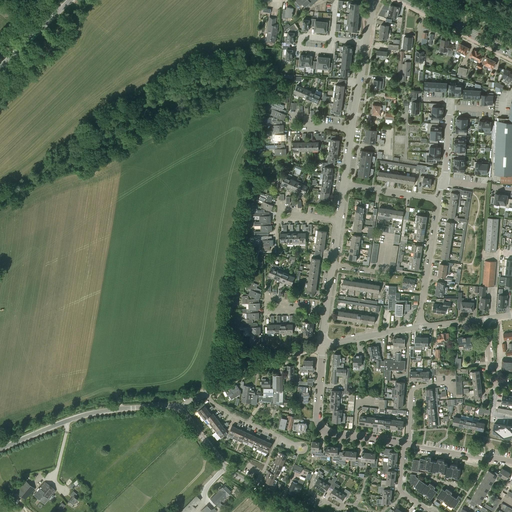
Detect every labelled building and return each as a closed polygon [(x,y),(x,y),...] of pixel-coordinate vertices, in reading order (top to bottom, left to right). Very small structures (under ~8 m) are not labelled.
[(293,8),(287,7),(287,9),(283,9),(282,18),(288,19),(289,16),(292,17),(293,8)] [(276,33),(278,25),(275,24),(275,18),(269,18),(267,30),(268,31),(266,42),(275,43),(276,33)] [(308,26),(312,26),(312,19),(309,19),(309,20),(303,20),(302,31),(308,32),(308,26)] [(321,23),(321,22),(316,21),(316,19),(312,19),(312,26),(315,27),(314,32),(320,33),(321,23)] [(321,20),(321,22),(321,23),(320,33),(326,33),(326,28),(330,28),(330,21),(321,20)] [(287,43),(287,44),(293,45),(294,32),(298,29),(294,24),(288,28),(290,30),(290,33),(288,32),(287,38),(285,38),(285,43),(287,43)] [(380,31),(380,32),(390,33),(391,30),(388,30),(389,26),(381,25),(380,31)] [(403,49),(406,49),(407,50),(409,50),(410,49),(411,49),(412,38),(404,37),(403,49)] [(454,51),(454,46),(448,45),(449,41),(441,40),(440,51),(447,52),(447,50),(454,51)] [(462,45),(459,43),(456,50),(455,52),(457,53),(456,54),(460,55),(461,53),(465,46),(462,44),(462,45)] [(340,53),(343,53),(352,54),(353,47),(351,47),(351,46),(344,45),(343,47),(341,46),(340,53)] [(290,47),(283,46),(282,49),(284,49),(284,55),(286,55),(285,61),(291,62),(293,50),(290,50),(290,47)] [(466,56),(470,49),(468,47),(465,46),(461,53),(466,56)] [(475,51),(473,50),(469,57),(474,60),(478,52),(475,51)] [(423,62),(423,51),(416,51),(415,62),(423,62)] [(480,62),(483,56),(481,54),(478,52),(474,60),(480,62)] [(299,60),(296,59),(296,67),(305,68),(305,66),(305,64),(306,58),(306,55),(300,54),(299,60)] [(305,64),(305,66),(310,66),(310,68),(314,69),(314,61),(311,61),(312,55),(306,55),(306,58),(305,64)] [(324,60),(324,56),(318,56),(317,61),(314,61),(314,69),(323,70),(323,67),(324,60)] [(330,57),(324,56),(324,60),(323,67),(323,70),(332,70),(332,63),(329,63),(330,57)] [(489,58),(486,57),(483,64),(488,67),(492,59),(489,58)] [(493,69),(497,62),(494,61),(495,60),(492,59),(488,67),(493,69)] [(410,75),(411,62),(405,61),(405,65),(403,65),(402,80),(405,80),(406,75),(410,75)] [(351,69),(350,69),(341,68),(338,68),(338,75),(340,75),(340,77),(348,77),(348,76),(350,76),(351,69)] [(511,82),(511,79),(511,74),(509,73),(510,72),(506,69),(502,77),(505,79),(504,82),(508,84),(510,81),(511,82)] [(384,81),(384,78),(377,77),(377,80),(374,80),(373,89),(380,90),(383,90),(383,84),(381,84),(381,81),(384,81)] [(345,86),(346,83),(339,82),(338,85),(336,85),(335,91),(343,92),(345,93),(346,89),(344,89),(344,86),(345,86)] [(300,96),(303,88),(297,85),(294,93),(293,94),(296,96),(297,94),(300,96)] [(305,98),(309,90),(303,88),(300,96),(299,97),(302,98),(302,97),(305,98)] [(311,101),(315,93),(309,90),(305,98),(305,99),(308,100),(308,99),(311,101)] [(317,103),(321,95),(315,93),(311,101),(311,102),(314,103),(314,102),(317,103)] [(412,113),(412,114),(415,114),(416,113),(419,114),(420,102),(416,102),(416,98),(410,98),(409,105),(412,105),(412,113)] [(497,121),(494,175),(500,175),(500,183),(511,183),(511,98),(509,119),(499,118),(498,121),(497,121)] [(273,102),(271,101),(270,100),(269,103),(268,103),(267,106),(273,109),(270,114),(274,116),(283,120),(286,115),(281,112),(284,106),(276,102),(274,101),(273,102)] [(432,113),(444,113),(444,110),(443,110),(443,107),(440,107),(440,104),(432,103),(432,113)] [(342,111),(342,108),(341,108),(341,105),(333,104),(332,110),(331,110),(331,113),(335,114),(339,114),(339,111),(340,111),(342,111)] [(439,123),(439,119),(442,120),(442,117),(444,117),(444,113),(432,113),(431,122),(439,123)] [(270,119),(270,117),(264,117),(264,125),(271,125),(271,131),(273,131),(278,131),(283,130),(283,125),(277,125),(277,121),(273,121),(273,119),(270,119)] [(477,124),(477,131),(484,131),(485,120),(484,120),(482,120),(482,121),(479,121),(479,124),(477,124)] [(484,131),(484,134),(491,135),(492,125),(491,125),(491,122),(488,122),(488,121),(486,121),(486,120),(485,120),(484,131)] [(431,133),(443,134),(443,130),(442,130),(442,127),(439,127),(439,124),(431,123),(431,133)] [(467,126),(455,125),(455,128),(456,128),(456,131),(459,131),(459,135),(466,135),(467,126)] [(380,138),(380,135),(376,135),(377,131),(365,129),(364,131),(366,132),(365,136),(380,138)] [(278,134),(278,131),(273,131),(271,131),(267,131),(263,131),(263,135),(272,135),(272,140),(285,140),(284,134),(278,134)] [(443,134),(431,133),(430,142),(438,143),(438,139),(441,140),(441,137),(442,137),(443,134)] [(466,146),(466,136),(459,136),(458,139),(455,139),(455,141),(454,141),(454,145),(466,146)] [(339,147),(340,144),(339,144),(339,140),(328,139),(327,141),(330,142),(330,146),(338,147),(339,147)] [(429,153),(441,154),(441,153),(441,151),(441,150),(440,150),(440,147),(437,147),(438,144),(430,143),(429,153)] [(279,149),(279,145),(268,145),(264,145),(264,149),(268,149),(276,149),(276,155),(286,154),(286,149),(279,149)] [(466,146),(454,145),(454,148),(455,148),(455,151),(458,151),(458,154),(465,155),(466,146)] [(374,162),(375,157),(371,156),(372,152),(360,151),(360,153),(361,153),(360,161),(358,161),(358,165),(359,166),(358,174),(357,173),(356,176),(368,177),(369,174),(373,174),(373,169),(369,168),(370,161),(374,162)] [(338,160),(338,157),(337,157),(338,153),(329,152),(328,158),(329,159),(328,161),(335,162),(335,160),(337,160),(337,159),(338,160)] [(441,154),(429,153),(426,152),(426,162),(436,163),(437,160),(440,160),(440,157),(441,157),(441,156),(441,154)] [(453,165),(464,166),(465,156),(457,156),(457,159),(454,159),(454,162),(453,161),(453,162),(453,164),(453,165)] [(334,168),(335,165),(328,164),(328,163),(323,162),(321,173),(324,173),(332,174),(333,175),(333,172),(332,172),(333,168),(334,168)] [(480,175),(481,175),(482,164),(482,162),(474,162),(474,166),(474,168),(474,170),(475,170),(475,173),(477,173),(477,174),(478,174),(480,174),(480,175)] [(482,164),(481,175),(483,175),(484,175),(484,174),(487,174),(487,171),(488,171),(489,164),(482,164)] [(464,166),(453,165),(452,166),(453,166),(452,168),(453,168),(453,171),(456,171),(456,173),(464,173),(464,166)] [(291,179),(292,176),(289,175),(288,178),(284,176),(281,185),(283,186),(284,185),(287,186),(291,179)] [(430,187),(431,179),(424,177),(424,176),(421,175),(420,182),(423,182),(422,186),(430,187)] [(293,189),(296,181),(291,179),(287,186),(287,188),(289,189),(290,188),(293,189)] [(299,192),(302,184),(303,181),(297,179),(296,181),(293,189),(292,190),(295,191),(295,190),(299,192)] [(305,194),(308,186),(302,184),(299,192),(298,193),(301,194),(301,193),(305,194)] [(470,201),(471,192),(461,190),(454,188),(453,193),(451,192),(450,198),(458,199),(458,200),(460,200),(461,195),(467,196),(467,198),(468,198),(467,202),(469,202),(469,201),(470,201)] [(265,194),(258,191),(257,195),(258,195),(257,199),(263,201),(261,207),(270,211),(273,205),(269,203),(270,200),(272,196),(265,193),(265,194)] [(329,200),(330,197),(329,197),(329,193),(321,192),(318,191),(317,194),(321,194),(320,199),(320,201),(328,203),(329,200)] [(500,204),(501,194),(495,193),(495,196),(491,196),(490,203),(494,203),(493,204),(500,205),(500,204)] [(507,195),(501,194),(500,204),(506,205),(505,208),(509,208),(509,207),(509,206),(510,198),(507,198),(507,195)] [(365,207),(365,204),(360,203),(359,206),(356,206),(355,212),(364,213),(365,207)] [(384,216),(383,218),(390,219),(390,217),(392,209),(386,208),(384,216)] [(260,216),(260,222),(265,222),(270,222),(270,215),(269,215),(269,212),(264,212),(264,210),(257,210),(257,209),(253,209),(253,216),(260,216)] [(467,222),(468,213),(467,213),(467,214),(465,214),(465,219),(459,218),(459,221),(467,222)] [(496,251),(498,219),(487,218),(485,251),(496,251)] [(425,229),(426,223),(419,221),(415,220),(415,221),(416,221),(416,223),(418,224),(417,227),(425,229)] [(265,222),(260,222),(250,222),(250,225),(254,225),(254,226),(261,226),(262,231),(254,231),(254,235),(268,234),(268,231),(272,231),(272,225),(265,225),(265,222)] [(362,243),(363,240),(360,240),(360,236),(352,235),(351,241),(360,242),(360,243),(362,243)] [(266,236),(251,236),(251,240),(263,240),(263,246),(261,246),(261,250),(270,250),(270,246),(273,246),(273,240),(266,240),(266,236)] [(325,251),(325,248),(324,247),(325,244),(316,243),(315,252),(322,253),(322,250),(325,251)] [(321,259),(322,256),(315,255),(315,254),(313,254),(313,256),(314,256),(314,258),(312,258),(311,264),(319,265),(320,266),(321,263),(319,263),(320,259),(321,259)] [(511,259),(505,259),(503,275),(511,275),(511,259)] [(494,286),(496,262),(485,261),(483,286),(494,286)] [(268,275),(267,274),(266,277),(270,279),(271,277),(274,278),(278,267),(275,266),(274,269),(271,267),(268,275)] [(283,272),(284,270),(278,267),(274,278),(273,279),(276,280),(276,279),(279,280),(283,272)] [(289,275),(283,272),(279,280),(279,281),(282,282),(282,281),(285,283),(289,275)] [(292,285),(295,277),(289,275),(285,283),(285,284),(288,285),(288,284),(292,285)] [(415,280),(404,278),(402,285),(413,287),(415,280)] [(258,285),(246,280),(243,287),(251,290),(249,295),(258,299),(261,294),(255,291),(258,285)] [(308,283),(305,283),(304,288),(307,289),(307,292),(310,293),(314,293),(314,291),(317,291),(317,288),(316,287),(317,284),(308,283)] [(485,296),(486,287),(479,286),(478,296),(485,296)] [(396,310),(396,302),(395,302),(396,300),(396,289),(389,289),(389,295),(388,309),(396,310)] [(502,295),(503,292),(501,292),(501,289),(499,289),(499,295),(498,307),(500,307),(501,308),(503,308),(504,307),(506,307),(507,296),(502,295)] [(458,292),(458,297),(457,304),(461,304),(461,311),(467,311),(467,302),(464,302),(464,298),(462,298),(462,297),(460,297),(461,293),(458,292)] [(248,300),(248,296),(242,296),(242,304),(250,304),(250,309),(252,309),(260,309),(260,303),(253,303),(253,300),(248,300)] [(489,310),(489,299),(481,298),(480,309),(489,310)] [(400,300),(399,299),(399,300),(396,300),(395,302),(396,302),(396,310),(395,315),(405,315),(406,304),(404,304),(404,300),(400,300)] [(450,308),(451,303),(444,302),(443,305),(434,304),(432,312),(445,314),(446,307),(450,308)] [(250,309),(241,309),(241,313),(249,313),(249,319),(243,319),(241,321),(243,323),(252,323),(252,319),(259,319),(259,313),(252,313),(252,309),(250,309)] [(250,333),(254,333),(255,345),(260,345),(259,333),(260,333),(260,327),(254,327),(254,323),(242,323),(242,327),(250,327),(250,333)] [(313,336),(313,333),(312,332),(313,329),(301,328),(301,330),(304,331),(303,335),(303,337),(310,338),(311,335),(313,336)] [(504,340),(511,339),(511,332),(503,334),(504,340)] [(446,333),(445,333),(441,333),(441,335),(437,335),(438,344),(440,344),(440,345),(444,344),(444,341),(446,341),(446,339),(449,338),(448,333),(446,333)] [(393,345),(391,345),(390,350),(393,350),(393,353),(397,353),(397,349),(398,349),(398,346),(399,346),(399,338),(393,337),(393,345)] [(459,346),(463,346),(463,349),(472,348),(470,337),(462,338),(462,337),(458,338),(459,346)] [(405,338),(399,338),(399,346),(398,346),(398,349),(397,349),(397,353),(393,353),(393,356),(392,356),(391,356),(390,356),(390,353),(386,353),(384,380),(390,380),(391,370),(404,371),(405,361),(401,361),(401,349),(404,349),(404,346),(405,338)] [(380,355),(378,346),(373,347),(373,346),(369,347),(371,359),(375,358),(375,359),(378,359),(378,357),(377,356),(380,355)] [(332,383),(337,384),(337,376),(345,376),(344,390),(348,390),(350,368),(343,368),(343,364),(341,363),(341,362),(344,362),(344,358),(341,358),(341,355),(339,355),(338,353),(335,353),(334,354),(332,383)] [(358,367),(359,365),(364,365),(365,362),(362,362),(362,356),(356,355),(356,358),(353,358),(353,369),(358,369),(358,367)] [(511,370),(511,359),(502,359),(501,370),(511,370)] [(294,374),(294,366),(287,366),(287,374),(289,374),(289,379),(295,379),(295,374),(294,374)] [(264,388),(263,396),(271,397),(271,396),(273,396),(273,395),(276,395),(276,376),(273,376),(273,389),(264,388)] [(273,395),(273,396),(273,403),(283,405),(283,386),(282,385),(282,376),(276,376),(276,395),(273,395)] [(231,399),(240,393),(240,390),(239,390),(236,385),(235,385),(230,389),(231,390),(227,392),(231,399)] [(253,391),(254,387),(251,387),(245,386),(245,387),(243,387),(243,389),(247,390),(247,393),(254,394),(255,391),(253,391)] [(308,397),(309,396),(310,387),(298,386),(297,391),(300,392),(300,396),(299,396),(299,402),(303,402),(304,403),(306,403),(307,402),(308,402),(308,397)] [(242,397),(241,402),(252,403),(252,404),(256,405),(258,398),(260,398),(259,402),(272,404),(273,397),(271,397),(263,396),(254,394),(247,393),(247,390),(243,389),(242,397)] [(482,396),(481,390),(473,391),(475,400),(479,399),(479,396),(482,396)] [(201,416),(208,410),(205,406),(203,403),(198,407),(200,409),(198,411),(201,416)] [(204,420),(206,419),(211,414),(208,410),(201,416),(204,420)] [(209,423),(216,418),(213,413),(211,414),(206,419),(209,423)] [(277,428),(277,429),(279,429),(280,429),(284,430),(284,429),(287,430),(290,420),(290,416),(287,415),(286,419),(282,418),(282,417),(280,416),(280,418),(277,428)] [(212,427),(219,422),(216,418),(209,423),(212,427)] [(305,432),(306,428),(307,427),(307,425),(306,424),(306,423),(299,423),(299,419),(293,419),(292,432),(297,433),(297,430),(300,431),(300,432),(305,432)] [(216,432),(223,426),(219,422),(212,427),(216,432)] [(223,426),(216,432),(219,436),(221,438),(224,436),(225,436),(228,434),(226,431),(224,428),(227,426),(225,423),(223,425),(224,425),(223,426)] [(511,427),(494,423),(491,433),(499,435),(499,436),(511,439),(511,427)] [(237,428),(232,439),(237,441),(242,430),(239,429),(240,426),(237,424),(237,426),(237,427),(237,428)] [(232,439),(237,428),(232,426),(228,434),(227,436),(232,439)] [(243,441),(247,433),(242,430),(237,441),(242,443),(243,441)] [(248,443),(252,435),(247,433),(243,441),(248,443)] [(253,445),(256,437),(252,435),(248,443),(253,445)] [(258,447),(261,439),(256,437),(253,445),(258,447)] [(267,440),(266,441),(267,441),(263,449),(262,452),(267,454),(272,444),(268,442),(269,441),(270,439),(267,437),(266,439),(267,440)] [(262,452),(263,449),(267,441),(266,441),(261,439),(258,447),(257,449),(262,452)] [(321,452),(321,449),(318,449),(319,442),(312,442),(311,449),(310,453),(315,453),(314,455),(317,456),(317,458),(318,459),(320,459),(321,452)] [(330,455),(331,447),(324,446),(324,453),(321,452),(320,459),(326,460),(327,455),(330,455)] [(339,464),(340,457),(340,455),(337,454),(337,447),(331,447),(330,455),(334,455),(333,461),(336,461),(336,463),(339,464)] [(397,459),(397,452),(390,452),(391,449),(384,449),(384,455),(389,455),(388,458),(397,459)] [(348,460),(349,456),(349,451),(343,451),(343,457),(340,457),(339,464),(345,464),(345,459),(348,460)] [(358,465),(358,459),(355,458),(356,452),(349,451),(349,456),(348,460),(352,460),(352,465),(358,465)] [(285,461),(287,456),(279,452),(277,457),(285,461)] [(368,461),(368,456),(368,453),(362,453),(361,459),(358,459),(358,465),(364,466),(364,461),(368,461)] [(376,467),(377,461),(374,460),(375,454),(368,453),(368,456),(368,461),(371,462),(370,467),(376,467)] [(431,471),(433,461),(430,461),(431,457),(427,456),(426,460),(425,470),(431,471)] [(282,466),(285,461),(277,457),(274,462),(282,466)] [(396,466),(397,459),(388,458),(388,462),(383,462),(383,467),(389,468),(389,465),(396,466)] [(425,470),(426,460),(420,459),(419,461),(418,469),(425,470)] [(433,461),(431,471),(445,473),(447,464),(444,463),(444,460),(437,459),(437,462),(433,461)] [(280,471),(282,466),(274,462),(272,467),(280,471)] [(298,465),(294,464),(292,470),(300,474),(303,467),(301,467),(301,465),(299,464),(298,465)] [(447,464),(445,473),(444,476),(458,479),(460,469),(457,468),(457,466),(450,464),(450,467),(447,467),(447,464)] [(278,476),(280,471),(272,467),(270,472),(276,475),(278,476)] [(395,478),(395,472),(389,471),(389,468),(383,467),(382,474),(387,474),(387,477),(395,478)] [(508,477),(510,474),(502,469),(499,474),(495,472),(494,474),(488,471),(485,476),(493,481),(496,476),(497,476),(498,475),(507,481),(510,477),(508,477)] [(315,478),(317,480),(313,485),(319,489),(323,482),(324,482),(325,479),(323,477),(324,476),(321,474),(322,472),(319,470),(318,472),(315,478)] [(274,480),(276,475),(270,472),(268,471),(266,476),(274,480)] [(414,486),(418,480),(415,478),(415,475),(410,474),(408,484),(413,485),(414,486)] [(272,488),(273,485),(272,485),(274,480),(266,476),(264,481),(267,483),(266,485),(272,488)] [(334,483),(337,478),(334,476),(331,481),(329,479),(326,484),(324,482),(323,482),(319,489),(325,492),(328,486),(331,488),(334,482),(334,483)] [(490,487),(493,481),(485,476),(482,482),(490,487)] [(394,485),(395,478),(387,477),(387,481),(381,480),(381,486),(385,487),(387,487),(387,484),(394,485)] [(292,481),(287,492),(293,494),(296,487),(300,489),(302,485),(304,480),(300,479),(299,481),(294,479),(293,481),(292,481)] [(419,492),(424,483),(419,480),(418,480),(414,486),(413,488),(419,492)] [(25,500),(34,489),(25,481),(16,492),(25,500)] [(44,504),(48,499),(55,491),(45,482),(34,495),(44,504)] [(335,498),(340,492),(337,490),(339,485),(334,483),(334,482),(331,488),(333,489),(330,495),(335,498)] [(486,492),(490,487),(482,482),(478,487),(486,492)] [(428,486),(424,483),(419,492),(425,496),(432,485),(429,483),(428,486)] [(227,496),(232,491),(224,484),(219,489),(210,499),(216,506),(226,496),(227,496)] [(430,500),(436,491),(433,489),(435,487),(432,485),(425,496),(430,500)] [(385,487),(381,486),(381,487),(379,486),(378,493),(383,493),(383,496),(391,497),(391,490),(384,490),(385,487)] [(483,498),(486,492),(478,487),(475,493),(483,498)] [(347,498),(350,492),(345,489),(343,494),(340,492),(335,498),(341,502),(344,496),(347,498)] [(444,491),(441,489),(436,497),(441,501),(448,491),(446,489),(444,491)] [(72,506),(78,498),(75,496),(76,494),(72,491),(70,494),(72,496),(67,502),(72,506)] [(447,505),(453,496),(450,495),(452,493),(448,491),(441,501),(447,505)] [(479,504),(483,498),(475,493),(471,499),(479,504)] [(16,504),(19,500),(14,496),(11,499),(16,504)] [(191,511),(196,508),(194,507),(200,500),(196,496),(189,502),(179,511),(191,511)] [(391,497),(383,496),(382,500),(377,499),(377,505),(383,506),(383,503),(390,503),(391,497)] [(453,509),(461,497),(458,496),(456,499),(453,496),(447,505),(453,509)]
